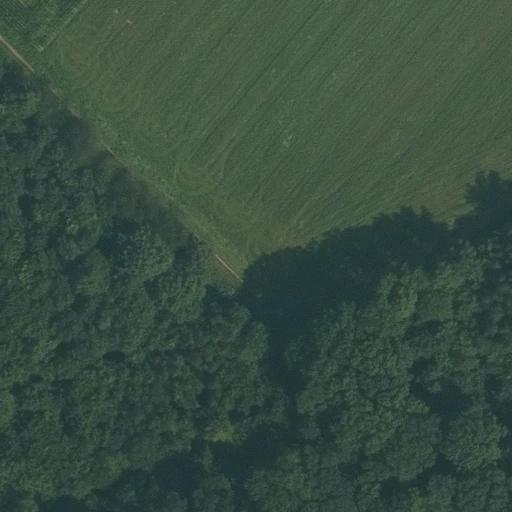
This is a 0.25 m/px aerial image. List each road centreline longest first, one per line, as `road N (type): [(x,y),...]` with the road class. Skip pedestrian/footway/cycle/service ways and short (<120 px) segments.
road 1 (track): [(361,410),(82,511)]
road 2 (track): [(464,511),(361,410)]
